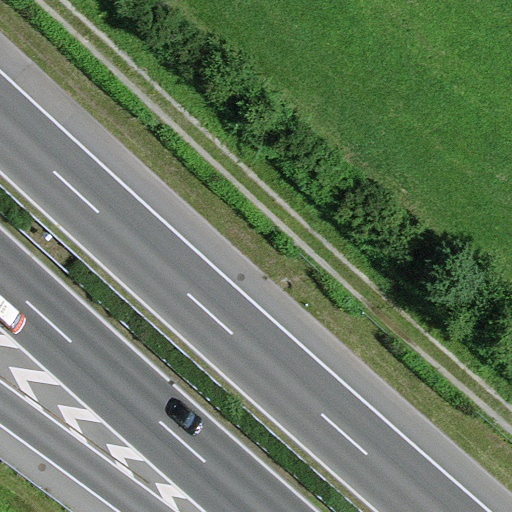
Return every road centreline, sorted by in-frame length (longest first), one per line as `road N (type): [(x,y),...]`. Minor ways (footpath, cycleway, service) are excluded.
road 1 (track): [(44,0),(511,424)]
road 2 (motorway): [(438,511),(0,119)]
road 3 (motorway): [(0,277),(266,511)]
road 4 (motorway): [(0,407),(139,511)]
